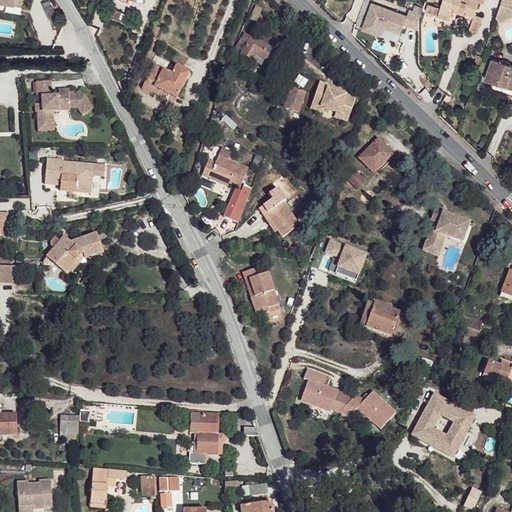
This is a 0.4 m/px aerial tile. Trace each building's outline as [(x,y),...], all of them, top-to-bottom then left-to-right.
[(48,0),(42,4),(50,17),(56,13),(48,0)] [(483,3),(483,0),(443,0),(439,12),(450,16),(452,12),(453,9),(468,14),(468,16),(473,18),(474,18),(475,14),(479,2),(483,3)] [(511,0),(500,0),(495,20),(508,24),(511,9),(511,0)] [(372,4),(362,30),(377,35),(380,26),(383,27),(400,34),(404,25),(419,30),(419,20),(421,13),(410,9),(407,17),(372,4)] [(435,7),(428,5),(425,11),(433,14),(435,7)] [(256,6),(254,11),(260,14),(263,9),(256,6)] [(453,9),(452,12),(467,17),(468,16),(468,14),(453,9)] [(473,18),(470,28),(478,31),(483,17),(475,14),(474,18),(473,18)] [(154,25),(151,35),(156,38),(160,27),(154,25)] [(241,54),(253,61),(256,56),(269,64),(276,52),(245,34),(236,48),(243,51),(241,54)] [(256,56),(253,61),(266,69),(269,64),(256,56)] [(511,66),(492,60),(485,81),(506,88),(509,78),(511,78),(511,66)] [(156,85),(155,88),(176,99),(190,73),(177,66),(172,74),(155,65),(147,80),(156,85)] [(132,81),(136,71),(131,70),(128,79),(132,81)] [(151,94),(155,88),(156,85),(147,80),(142,89),(151,94)] [(66,93),(55,94),(56,97),(49,97),(48,83),(33,84),(34,99),(39,99),(39,106),(32,106),(33,113),(36,114),(36,123),(47,122),(47,112),(53,111),(69,111),(68,107),(75,107),(79,113),(90,106),(80,94),(70,95),(70,93),(66,93)] [(329,90),(320,87),(315,98),(311,108),(325,113),(335,116),(348,121),(355,103),(345,99),(348,93),(339,90),(337,93),(337,96),(328,93),(329,90)] [(306,95),(291,89),(288,99),(284,108),(299,113),(306,95)] [(325,113),(311,108),(310,113),(323,117),(325,113)] [(55,130),(53,111),(47,112),(47,122),(36,123),(37,132),(55,130)] [(335,116),(333,121),(347,126),(348,121),(335,116)] [(378,140),(359,159),(374,174),(393,155),(378,140)] [(233,153),(224,149),(220,157),(229,161),(233,153)] [(203,176),(210,180),(211,176),(230,185),(240,189),(248,169),(229,161),(220,157),(217,164),(210,161),(203,176)] [(76,177),(75,193),(91,194),(93,165),(62,163),(62,161),(46,160),(44,185),(54,185),(54,181),(61,182),(62,176),(76,177)] [(104,166),(93,165),(92,179),(94,176),(103,177),(104,166)] [(357,174),(349,181),(358,189),(365,182),(357,174)] [(60,192),(75,193),(76,177),(62,176),(61,182),(61,186),(60,192)] [(211,176),(210,180),(228,188),(230,185),(211,176)] [(239,224),(252,190),(244,187),(242,190),(241,193),(239,192),(235,190),(224,218),(239,224)] [(259,208),(264,215),(267,213),(278,230),(283,236),(300,225),(284,202),(277,206),(273,199),(259,208)] [(471,223),(444,214),(445,211),(436,208),(432,221),(440,224),(436,233),(431,231),(424,252),(440,258),(447,237),(464,243),(471,223)] [(0,234),(8,235),(8,213),(0,213),(0,234)] [(267,213),(264,215),(275,232),(278,230),(267,213)] [(83,255),(85,260),(103,253),(96,234),(71,243),(64,237),(46,258),(65,274),(83,255)] [(366,257),(331,243),(326,255),(341,260),(336,275),(357,283),(366,257)] [(69,277),(85,260),(83,255),(65,274),(69,277)] [(16,282),(16,267),(0,267),(0,283),(2,283),(3,282),(16,282)] [(243,273),(245,280),(250,279),(256,295),(251,297),(254,308),(257,307),(261,316),(269,313),(267,309),(279,305),(269,273),(262,275),(259,268),(243,273)] [(511,271),(509,270),(501,292),(511,296),(511,271)] [(250,279),(245,280),(251,297),(256,295),(250,279)] [(366,328),(375,304),(369,302),(359,325),(366,328)] [(400,313),(375,304),(366,328),(391,336),(400,313)] [(443,311),(440,320),(451,324),(455,315),(443,311)] [(466,317),(463,327),(480,332),(483,322),(466,317)] [(436,327),(433,336),(443,339),(445,334),(442,333),(443,329),(436,327)] [(489,360),(484,375),(507,384),(508,379),(511,380),(511,363),(502,360),(500,365),(489,360)] [(291,376),(295,378),(289,397),(303,401),(303,403),(318,409),(320,403),(326,388),(310,382),(307,381),(310,373),(294,367),(291,376)] [(350,396),(326,388),(320,403),(337,409),(350,396)] [(350,396),(337,409),(347,413),(357,404),(367,414),(366,416),(377,427),(393,412),(371,390),(362,399),(352,394),(350,396)] [(435,395),(410,436),(450,460),(475,419),(435,395)] [(79,411),(79,417),(79,423),(92,424),(92,411),(79,411)] [(0,436),(17,436),(17,414),(0,414),(0,436)] [(192,415),(191,434),(194,434),(198,434),(218,435),(218,416),(192,415)] [(79,423),(79,417),(62,416),(61,432),(78,433),(79,425),(79,423)] [(258,436),(256,429),(244,428),(245,436),(259,437),(258,436)] [(218,435),(198,434),(198,441),(194,443),(193,453),(188,453),(188,464),(205,464),(206,454),(223,455),(223,444),(226,442),(226,438),(223,435),(218,435)] [(95,470),(92,500),(108,501),(110,486),(119,486),(120,479),(129,479),(130,473),(95,470)] [(154,477),(141,477),(142,497),(154,496),(154,477)] [(180,490),(179,477),(159,478),(159,491),(180,490)] [(17,484),(20,509),(32,508),(35,508),(36,510),(46,509),(45,507),(52,506),(51,481),(39,482),(40,485),(29,485),(29,483),(17,484)] [(266,484),(250,486),(251,496),(267,494),(266,484)] [(473,489),(464,506),(472,511),(482,495),(473,489)] [(160,494),(161,502),(166,501),(169,501),(169,493),(160,494)] [(108,501),(92,500),(92,507),(108,509),(108,501)] [(241,511),(272,511),(271,502),(241,506),(241,511)]
